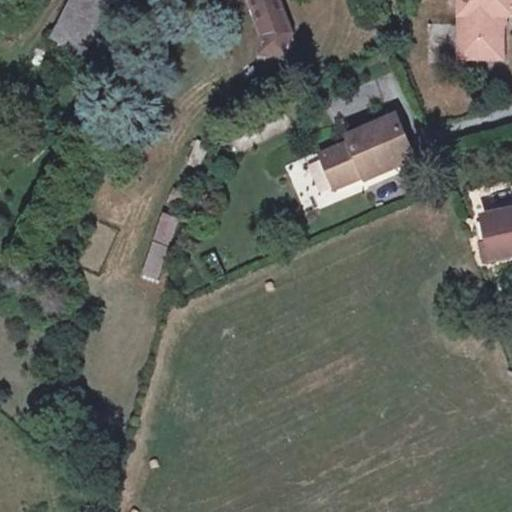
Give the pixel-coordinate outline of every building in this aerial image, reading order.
[(85,0),(64,42),(93,56),(120,0),(85,0)] [(251,0),(267,41),(262,55),(287,59),(292,33),(278,0),(251,0)] [(511,0),(459,0),(459,62),(488,62),(488,52),(505,52),(506,18),(511,18),(511,1),(511,0)] [(505,52),(488,52),(488,62),(505,63),(505,52)] [(347,142),(349,147),(322,159),(335,190),(364,177),(366,182),(416,160),(397,120),(347,142)] [(178,220),(164,215),(143,274),(156,279),(178,220)] [(511,215),(487,221),(492,242),(481,244),(485,263),(511,257),(511,215)] [(214,253),(201,259),(212,283),(225,277),(214,253)]
